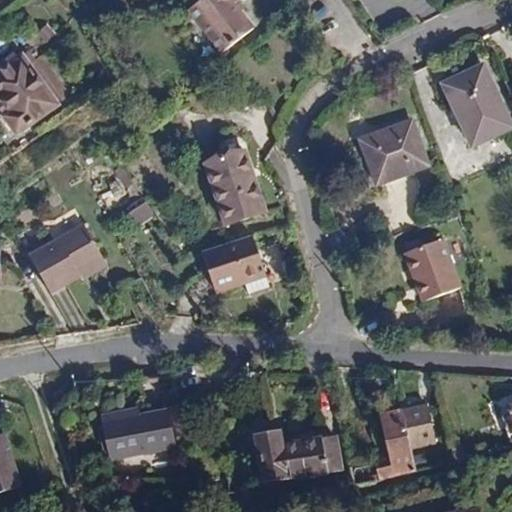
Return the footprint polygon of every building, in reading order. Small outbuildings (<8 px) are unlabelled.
[(202,66),(230,44),(218,27),(222,24),(204,0),(200,0),(170,23),(202,66)] [(40,77),(4,30),(0,33),(0,106),(1,107),(40,77)] [(510,126),(481,65),(442,83),(471,144),(510,126)] [(427,162),(411,119),(361,138),(377,183),(427,162)] [(250,150),(213,164),(234,224),(271,212),(250,150)] [(134,230),(155,218),(147,203),(126,214),(134,230)] [(31,256),(52,294),(85,274),(84,271),(105,259),(86,227),(31,256)] [(274,275),(259,235),(210,252),(224,292),(252,282),(257,294),(273,288),(272,275),(274,275)] [(459,285),(440,236),(402,251),(420,299),(459,285)] [(84,271),(85,274),(88,278),(108,266),(105,259),(84,271)] [(173,443),(165,408),(107,421),(114,456),(173,443)] [(430,408),(404,415),(412,450),(438,443),(430,408)] [(378,473),(378,481),(417,474),(412,450),(404,415),(382,420),(393,470),(378,473)] [(340,467),(336,439),(282,447),(280,435),(256,438),(263,480),(340,467)] [(454,442),(457,457),(465,455),(462,440),(454,442)] [(0,492),(12,489),(0,454),(0,492)] [(201,478),(205,493),(231,492),(230,476),(201,478)]
